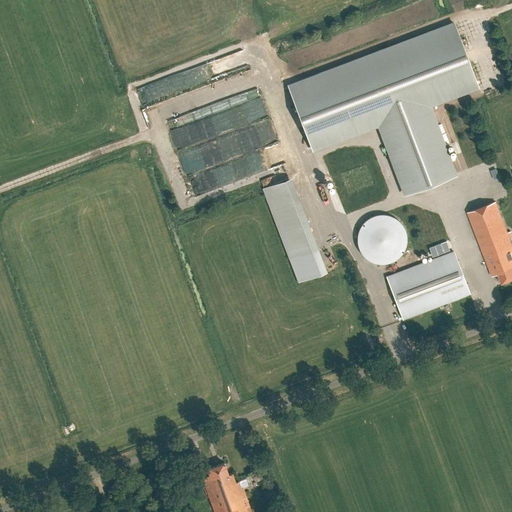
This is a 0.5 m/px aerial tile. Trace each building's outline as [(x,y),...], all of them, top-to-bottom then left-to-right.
[(379,124),(387,144),(406,193),(453,175),(427,105),(478,86),(454,24),(289,87),(312,149),(379,124)] [(138,88),(144,103),(161,96),(156,81),(138,88)] [(150,128),(204,108),(197,88),(143,109),(150,128)] [(181,150),(206,139),(197,119),(172,130),(181,150)] [(262,179),(264,185),(275,182),(273,175),(262,179)] [(327,271),(292,177),(263,188),(298,282),(327,271)] [(507,233),(495,201),(467,212),(492,276),(498,274),(502,283),(511,278),(511,245),(509,237),(511,235),(511,234),(511,231),(507,233)] [(357,241),(359,248),(362,254),(368,259),(374,262),(381,264),(388,263),(395,260),(400,256),(404,250),(406,243),(407,236),(405,229),(401,223),(396,219),(390,215),(383,214),(376,215),(369,217),(364,222),(360,228),(357,234),(357,241)] [(435,254),(447,251),(444,241),(432,245),(435,254)] [(403,319),(469,294),(453,252),(387,277),(403,319)] [(251,511),(243,488),(258,482),(258,481),(241,488),(238,481),(236,482),(232,473),(228,474),(224,463),(207,469),(209,475),(202,477),(214,511),(251,511)]
